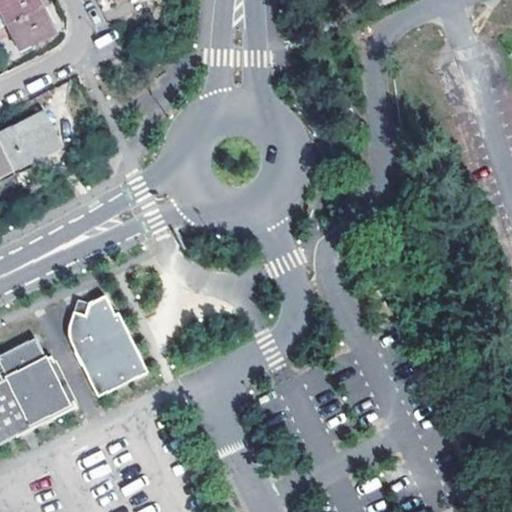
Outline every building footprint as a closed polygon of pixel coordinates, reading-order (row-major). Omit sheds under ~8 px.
[(0,0),(0,30),(6,27),(42,9),(37,0),(0,0)] [(6,27),(18,51),(54,34),(48,22),(42,9),(6,27)] [(0,134),(0,147),(11,171),(60,147),(43,113),(22,124),(0,134)] [(0,176),(11,171),(0,147),(0,176)] [(109,295),(106,297),(93,303),(90,314),(84,312),(78,309),(75,317),(71,329),(73,340),(100,398),(144,376),(152,373),(122,313),(119,315),(109,295)] [(90,314),(93,303),(82,299),(78,309),(84,312),(90,314)] [(0,445),(79,408),(54,356),(49,359),(39,338),(1,356),(5,363),(0,365),(0,445)]
